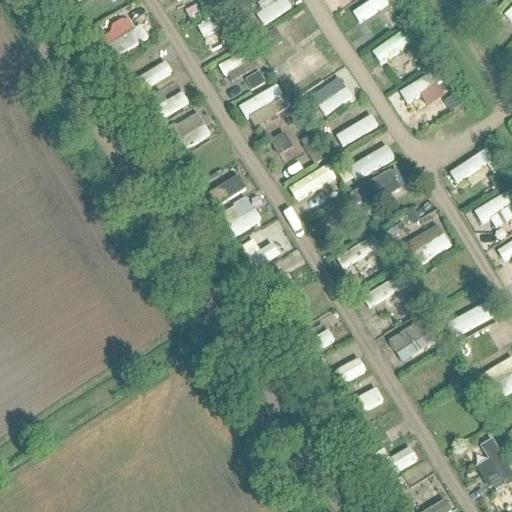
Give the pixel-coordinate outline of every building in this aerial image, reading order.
[(299,11),(312,0),(293,0),(291,2),(299,11)] [(377,0),(366,8),(375,21),(406,0),(377,0)] [(241,5),(214,20),(222,34),(249,19),(241,5)] [(421,28),(389,50),(397,61),(429,38),(421,28)] [(236,61),(243,73),(276,54),(270,42),(236,61)] [(170,64),(178,75),(188,68),(181,57),(170,64)] [(419,86),(429,101),(464,79),(455,64),(419,86)] [(263,116),(305,96),(298,81),(256,101),(263,116)] [(118,113),(101,83),(86,92),(103,122),(118,113)] [(201,87),(181,100),(189,111),(208,98),(201,87)] [(285,139),(295,158),(285,164),(291,174),(329,154),(321,138),(325,136),(318,122),(285,139)] [(511,148),(510,144),(468,166),(475,178),(511,158),(511,148)] [(376,161),(382,172),(411,155),(405,145),(376,161)] [(390,175),(359,193),(369,212),(400,194),(390,175)] [(503,218),(511,212),(511,195),(495,206),(503,218)] [(259,225),(278,219),(271,198),(252,204),(259,225)] [(290,232),(265,247),(275,264),(300,249),(290,232)] [(365,248),(378,271),(390,264),(384,252),(399,244),(394,233),(365,248)] [(465,278),(472,289),(483,282),(477,271),(465,278)] [(385,306),(427,286),(420,273),(379,292),(385,306)] [(476,292),(488,319),(501,314),(489,286),(476,292)] [(348,344),(357,336),(342,317),(333,324),(348,344)] [(420,350),(450,344),(446,322),(415,328),(420,350)] [(427,370),(437,390),(477,370),(467,350),(427,370)] [(511,431),(464,458),(480,486),(487,482),(497,500),(511,491),(511,431)]
